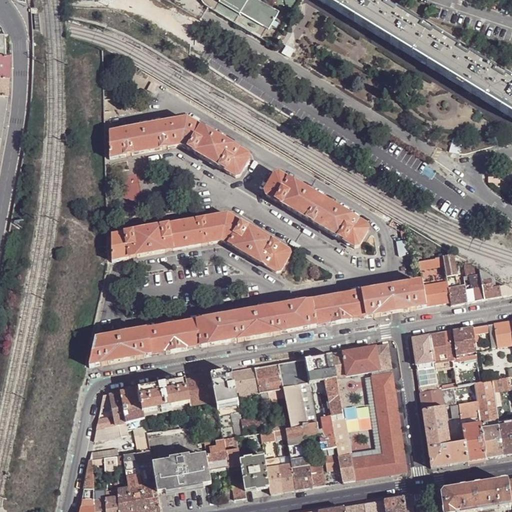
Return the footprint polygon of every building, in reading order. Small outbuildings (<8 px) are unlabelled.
[(219,0),(219,1),(263,27),(262,28),(267,31),(278,13),(273,10),(273,11),(254,0),(219,0)] [(320,0),(511,117),(511,86),(506,83),(504,86),(495,80),(497,77),(469,60),(467,63),(457,57),(459,54),(433,38),(431,41),(426,38),(421,34),(422,31),(396,16),(395,18),(385,12),(386,9),(371,0),(320,0)] [(431,28),(385,0),(371,0),(386,9),(385,12),(395,18),(396,16),(422,31),(421,34),(426,38),(431,28)] [(511,77),(431,28),(426,38),(431,41),(433,38),(459,54),(457,57),(467,63),(469,60),(497,77),(495,80),(504,86),(506,83),(511,86),(511,77)] [(0,59),(8,60),(7,39),(0,38),(0,59)] [(8,70),(8,60),(0,59),(0,81),(7,82),(8,70)] [(236,179),(240,177),(249,161),(248,157),(187,120),(110,134),(110,159),(127,157),(127,156),(132,155),(162,150),(167,149),(168,150),(183,147),(189,151),(190,150),(194,153),(220,169),(221,169),(225,172),(236,179)] [(368,231),(367,228),(279,175),(275,176),(265,192),(266,197),(276,203),(277,202),(281,204),(281,205),(308,221),(313,223),(313,224),(339,240),(340,239),(344,242),(344,243),(354,249),(359,247),(368,231)] [(290,256),(289,252),(279,246),(278,247),(273,244),(274,243),(247,227),(247,228),(242,225),(227,216),(203,220),(204,221),(198,222),(198,221),(168,226),(168,227),(163,228),(162,227),(132,233),(132,234),(127,235),(127,234),(112,236),(113,261),(223,242),(279,275),(290,256)] [(444,266),(446,278),(455,276),(457,276),(457,275),(452,255),(443,256),(443,258),(444,266)] [(419,269),(444,266),(443,258),(418,262),(419,269)] [(479,275),(479,271),(463,262),(463,268),(464,273),(465,277),(469,277),(479,275)] [(511,295),(511,290),(505,287),(492,289),(490,278),(479,271),(479,275),(484,301),(498,298),(511,295)] [(484,301),(479,275),(469,277),(469,279),(471,290),(473,302),(475,302),(484,301)] [(448,290),(457,288),(457,283),(456,278),(455,276),(446,278),(447,282),(448,290)] [(446,278),(421,282),(422,286),(447,282),(446,278)] [(96,341),(91,367),(94,366),(101,365),(144,358),(144,357),(152,356),(155,355),(166,353),(166,354),(187,350),(187,349),(201,347),(202,347),(238,341),(238,342),(262,337),(281,334),(280,333),(316,327),(316,326),(330,324),(331,325),(352,321),(352,320),(362,319),(374,316),(374,317),(397,313),(416,310),(416,309),(426,308),(421,282),(416,283),(393,287),(96,341)] [(426,308),(451,304),(448,290),(447,282),(422,286),(426,308)] [(451,304),(451,306),(458,305),(467,304),(465,291),(464,287),(457,288),(448,290),(451,304)] [(467,304),(473,302),(471,290),(465,291),(467,304)] [(511,322),(494,326),(497,349),(511,346),(511,322)] [(494,326),(488,327),(489,334),(492,350),(497,349),(494,326)] [(488,327),(473,330),(474,336),(477,336),(489,334),(488,327)] [(456,360),(459,360),(458,357),(471,355),(476,355),(476,353),(475,343),(474,336),(473,330),(453,333),(456,360)] [(430,337),(434,364),(453,361),(449,334),(430,337)] [(411,340),(415,367),(434,364),(430,337),(411,340)] [(332,356),(336,380),(391,370),(387,347),(332,356)] [(332,356),(317,359),(320,375),(324,374),(326,382),(336,380),(332,356)] [(317,359),(311,360),(314,376),(320,375),(317,359)] [(309,385),(316,384),(314,376),(311,360),(305,361),(309,385)] [(278,366),(282,390),(299,387),(309,385),(305,361),(278,366)] [(258,390),(259,394),(269,392),(282,390),(278,366),(254,370),(258,390)] [(258,390),(254,370),(231,374),(235,394),(258,390)] [(215,403),(216,408),(237,405),(236,400),(235,394),(231,374),(226,375),(226,377),(211,379),(215,403)] [(316,384),(326,382),(324,374),(320,375),(314,376),(316,384)] [(386,477),(406,474),(392,375),(372,379),(383,457),(386,477)] [(210,377),(186,382),(189,405),(190,407),(215,403),(211,379),(210,377)] [(378,457),(383,457),(372,379),(367,380),(378,457)] [(492,382),(493,394),(498,393),(511,391),(510,379),(509,379),(492,382)] [(323,431),(327,451),(331,450),(337,449),(332,423),(344,421),(344,419),(343,414),(336,380),(326,382),(332,417),(321,420),(323,431)] [(139,390),(143,413),(161,410),(167,409),(189,405),(186,382),(139,390)] [(480,431),(498,427),(498,422),(494,402),(493,394),(492,382),(483,384),(480,384),(474,385),(477,403),(478,417),(480,425),(480,431)] [(418,386),(420,395),(438,392),(437,383),(418,386)] [(309,385),(299,387),(305,424),(308,423),(308,426),(310,426),(309,418),(315,417),(309,385)] [(289,423),(290,429),(302,427),(306,426),(305,424),(299,387),(282,390),(289,423)] [(441,391),(443,409),(444,409),(450,408),(455,407),(453,389),(441,391)] [(139,390),(121,394),(123,405),(126,424),(144,421),(143,413),(139,390)] [(235,394),(236,400),(259,396),(259,394),(258,390),(235,394)] [(420,395),(422,413),(443,409),(441,391),(438,392),(420,395)] [(259,396),(260,401),(270,400),(269,392),(259,394),(259,396)] [(103,397),(101,409),(112,407),(123,405),(121,394),(103,397)] [(477,403),(459,407),(461,418),(461,420),(478,417),(477,403)] [(114,418),(116,426),(126,424),(123,405),(112,407),(114,418)] [(216,408),(218,417),(238,414),(237,405),(216,408)] [(452,420),(461,418),(459,407),(455,407),(450,408),(452,420)] [(422,413),(428,450),(448,447),(448,446),(448,444),(449,444),(444,409),(443,409),(422,413)] [(218,417),(222,441),(234,439),(243,437),(242,435),(240,421),(238,414),(218,417)] [(240,421),(242,435),(265,431),(265,427),(263,417),(240,421)] [(461,420),(462,428),(480,425),(478,417),(461,420)] [(99,421),(97,429),(116,426),(114,418),(99,421)] [(346,432),(352,431),(350,418),(347,418),(344,419),(344,421),(346,432)] [(338,458),(351,456),(346,432),(344,421),(332,423),(337,449),(340,449),(340,451),(337,452),(338,455),(338,458)] [(290,429),(289,423),(265,427),(265,431),(266,433),(271,433),(284,430),(290,429)] [(97,429),(94,442),(128,435),(126,424),(116,426),(97,429)] [(304,438),(318,436),(317,432),(316,425),(310,426),(308,426),(306,426),(302,427),(304,438)] [(467,464),(485,461),(480,431),(480,425),(462,428),(464,444),(467,464)] [(503,458),(511,456),(511,425),(498,427),(503,458)] [(291,470),(309,467),(308,460),(304,441),(304,438),(302,427),(290,429),(284,430),(285,436),(290,466),(291,470)] [(485,461),(503,458),(498,427),(480,431),(485,461)] [(145,428),(133,431),(137,456),(150,454),(147,438),(145,428)] [(152,467),(206,459),(204,444),(196,445),(194,430),(147,438),(150,454),(152,467)] [(321,452),(327,451),(323,431),(317,432),(318,436),(319,439),(321,452)] [(261,444),(273,441),(272,438),(271,433),(266,433),(259,435),(261,444)] [(222,441),(226,462),(238,459),(234,439),(222,441)] [(206,459),(208,465),(226,462),(222,441),(214,442),(215,449),(209,450),(208,443),(204,444),(206,459)] [(431,470),(467,464),(464,444),(448,446),(448,447),(428,450),(431,470)] [(92,454),(90,462),(92,461),(105,460),(113,459),(113,451),(92,454)] [(140,481),(154,479),(152,467),(150,454),(137,456),(136,456),(140,481)] [(328,472),(340,470),(338,458),(338,455),(332,456),(325,457),(328,472)] [(129,490),(141,488),(140,481),(136,456),(124,457),(125,465),(129,490)] [(343,484),(355,482),(352,462),(351,456),(338,458),(340,470),(343,484)] [(355,482),(386,477),(383,457),(378,457),(352,462),(355,482)] [(105,473),(118,471),(117,466),(117,458),(113,459),(105,460),(105,469),(105,473)] [(263,458),(239,462),(240,467),(242,481),(244,493),(269,489),(265,470),(264,462),(263,458)] [(320,465),(323,465),(322,458),(308,460),(309,467),(320,465)] [(165,494),(212,486),(209,472),(208,467),(208,465),(206,459),(152,467),(154,479),(155,486),(157,495),(165,494)] [(238,459),(226,462),(227,469),(228,469),(240,467),(239,462),(238,459)] [(93,470),(105,469),(105,460),(92,461),(93,470)] [(264,462),(265,470),(278,468),(277,460),(264,462)] [(90,462),(84,490),(94,490),(93,470),(92,461),(90,462)] [(208,465),(208,467),(219,466),(219,470),(227,469),(226,462),(208,465)] [(313,489),(325,487),(323,473),(321,473),(320,465),(309,467),(313,489)] [(283,494),(295,492),(291,470),(290,466),(278,468),(283,494)] [(291,470),(295,492),(313,489),(309,467),(291,470)] [(270,496),(283,494),(278,468),(265,470),(269,489),(270,496)] [(232,491),(234,502),(246,501),(244,493),(242,481),(230,484),(232,491)] [(508,481),(473,487),(477,509),(511,504),(508,481)] [(145,511),(159,511),(159,507),(157,495),(155,486),(141,488),(145,511)] [(450,491),(443,501),(444,511),(465,511),(477,509),(473,487),(450,491)] [(132,511),(145,511),(141,488),(129,490),(132,511)] [(84,490),(82,501),(94,501),(94,492),(94,490),(84,490)] [(119,511),(132,511),(129,490),(119,491),(119,493),(119,499),(119,511)] [(234,502),(232,491),(223,492),(225,504),(234,502)] [(94,502),(106,500),(106,495),(106,492),(94,492),(94,501),(94,502)] [(106,511),(119,511),(119,499),(106,500),(106,511)] [(406,511),(404,499),(385,502),(386,511),(406,511)] [(94,511),(106,511),(106,500),(94,502),(94,511)] [(80,511),(94,511),(94,502),(94,501),(82,501),(80,511)] [(386,511),(385,502),(365,505),(366,511),(386,511)]
